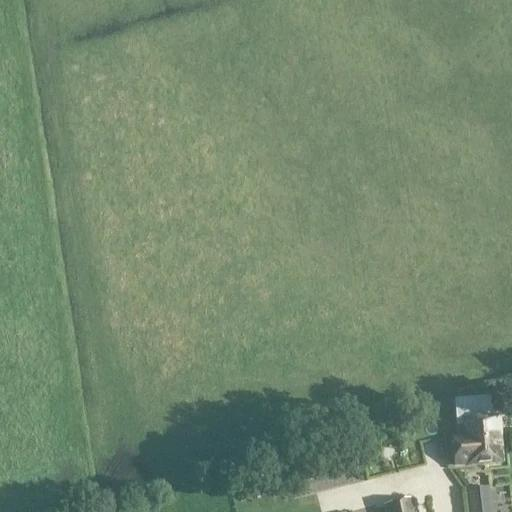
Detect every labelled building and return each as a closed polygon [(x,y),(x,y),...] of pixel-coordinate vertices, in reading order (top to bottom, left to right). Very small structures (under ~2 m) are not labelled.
[(472,413),(470,396),(448,404),(448,427),(463,426),(464,440),(453,441),(455,466),(466,466),(466,467),(502,464),(498,419),(492,419),(491,412),(472,413)] [(443,441),(429,441),(429,455),(442,456),(443,441)] [(293,501),(352,486),(343,453),(285,468),(293,501)] [(469,511),(489,511),(487,488),(467,491),(469,511)] [(383,508),(383,511),(412,511),(410,501),(383,508)]
